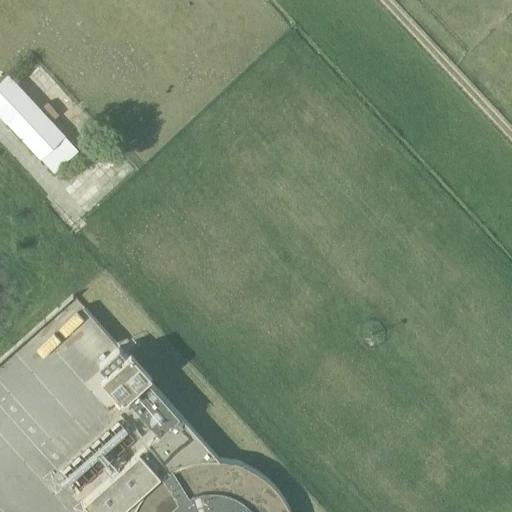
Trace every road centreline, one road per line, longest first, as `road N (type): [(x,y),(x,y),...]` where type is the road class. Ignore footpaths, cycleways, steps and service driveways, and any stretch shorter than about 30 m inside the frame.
road 1 (unknown): [(384,0),(511,137)]
road 2 (unknown): [(0,424),(103,341)]
